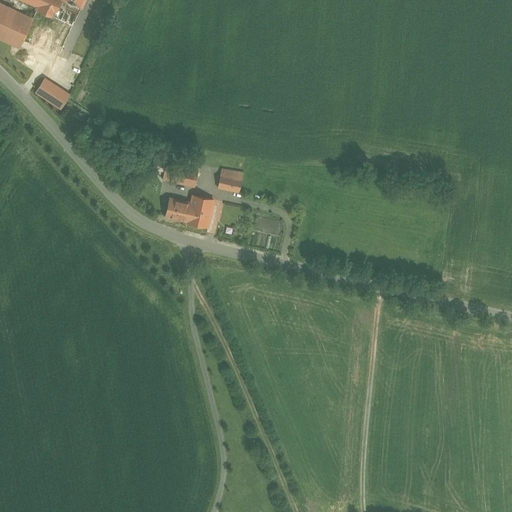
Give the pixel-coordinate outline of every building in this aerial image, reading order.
[(32,18),(0,3),(0,38),(19,47),(22,40),(59,57),(81,6),(68,0),(23,0),(37,6),(32,18)] [(43,76),(33,91),(59,109),(70,93),(43,76)] [(151,159),(150,169),(162,170),(164,161),(151,159)] [(199,169),(174,164),(170,181),(195,187),(199,169)] [(242,180),(221,175),(217,188),(239,193),(242,180)] [(213,200),(193,195),(191,203),(187,221),(185,229),(206,233),(213,200)] [(191,203),(170,198),(166,216),(187,221),(191,203)]
